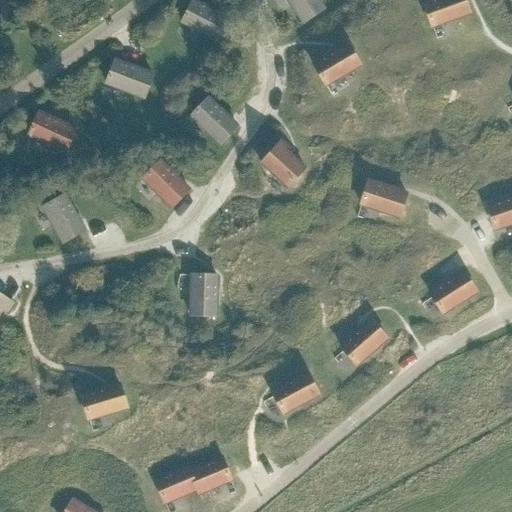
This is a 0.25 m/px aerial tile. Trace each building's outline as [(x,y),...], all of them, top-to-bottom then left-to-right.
[(193,0),(192,0),(181,23),(217,41),(229,18),(193,0)] [(318,0),(287,0),(302,23),(324,8),(318,0)] [(464,0),(431,0),(423,3),(432,27),(469,14),(464,0)] [(347,43),(313,64),(326,86),(360,65),(347,43)] [(115,60),(106,84),(143,98),(152,74),(115,60)] [(207,98),(190,117),(219,144),(237,125),(207,98)] [(39,112),(28,136),(65,152),(75,129),(39,112)] [(281,141),(261,163),(287,187),(304,168),(286,152),(290,148),(281,141)] [(161,160),(142,179),(171,207),(189,189),(161,160)] [(368,181),(360,205),(398,217),(406,193),(368,181)] [(64,195),(42,207),(62,242),(85,229),(64,195)] [(511,196),(487,205),(495,229),(511,223),(511,196)] [(462,271),(429,292),(443,314),(476,292),(462,271)] [(191,275),(191,315),(216,316),(217,276),(191,275)] [(0,294),(0,315),(3,311),(7,313),(13,304),(0,294)] [(369,320),(339,346),(356,365),(386,339),(369,320)] [(306,372),(270,391),(283,414),(318,394),(306,372)] [(119,383),(81,395),(88,420),(127,408),(119,383)] [(189,470),(197,489),(199,494),(231,480),(221,457),(189,470)] [(197,489),(189,470),(187,466),(155,479),(165,503),(197,489)] [(94,511),(73,499),(64,511),(94,511)]
